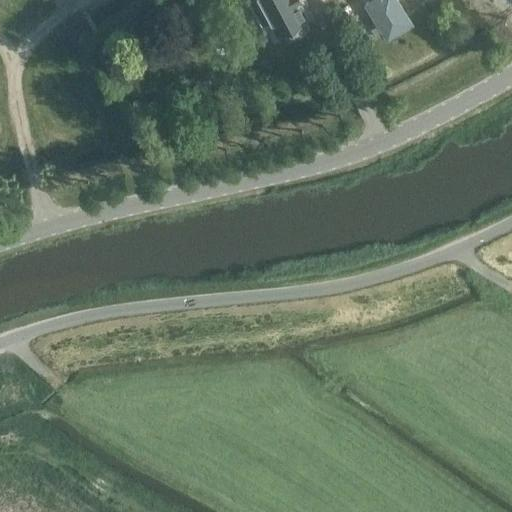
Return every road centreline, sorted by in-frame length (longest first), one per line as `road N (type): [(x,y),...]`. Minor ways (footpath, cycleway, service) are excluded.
road 1 (tertiary): [(511,78),(334,164),(0,247)]
road 2 (unclassified): [(0,345),(111,312),(292,292),(416,266),(511,226)]
road 3 (track): [(342,375),(294,417),(144,452),(246,511)]
road 4 (track): [(78,1),(18,60),(14,94),(53,228)]
road 5 (track): [(144,452),(9,342)]
